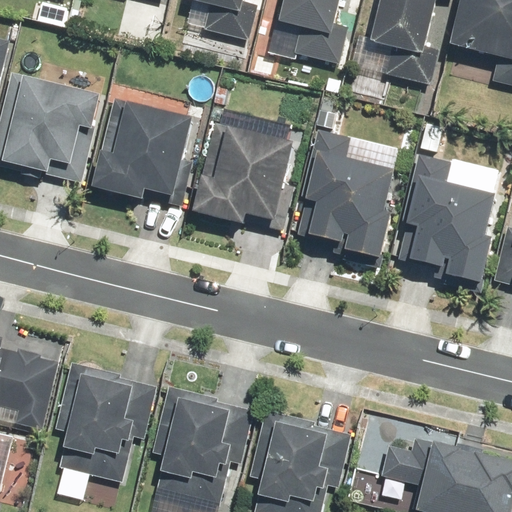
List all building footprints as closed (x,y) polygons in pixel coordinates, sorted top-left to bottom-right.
[(213,7),(207,33),(254,44),(262,8),(251,5),(251,0),(195,0),(194,3),(213,7)] [(290,0),(285,24),(305,28),(298,56),(345,67),(354,29),(342,26),(347,0),(290,0)] [(386,0),(376,46),(395,51),(389,77),(434,88),(443,52),(432,49),(444,0),(456,0),(459,1),(459,0),(386,0)] [(511,0),(468,0),(457,47),(501,58),(495,83),(511,87),(511,0)] [(0,100),(14,42),(0,38),(0,100)] [(107,95),(16,73),(0,142),(0,166),(86,186),(107,95)] [(199,119),(119,99),(97,189),(186,211),(197,164),(188,162),(199,119)] [(299,143),(220,124),(199,213),(250,225),(287,234),(298,189),(288,186),(299,143)] [(355,139),(323,131),(306,199),(311,200),(302,237),(348,249),(351,237),(355,238),(352,252),(386,260),(397,214),(390,212),(400,170),(350,158),(355,139)] [(455,163),(423,155),(408,223),(411,224),(402,261),(449,272),(452,261),(456,262),(452,275),(487,284),(498,238),(492,237),(502,195),(451,183),(455,163)] [(511,227),(510,227),(497,282),(511,285),(511,227)] [(0,418),(2,419),(5,408),(22,413),(19,426),(46,432),(63,363),(45,358),(46,356),(22,350),(21,353),(7,349),(10,339),(0,337),(0,418)] [(124,375),(76,364),(60,430),(71,433),(62,470),(127,485),(138,439),(148,441),(161,386),(124,377),(124,375)] [(258,408),(173,388),(157,454),(168,457),(160,493),(224,508),(235,464),(244,466),(258,408)] [(320,422),(270,411),(254,478),(265,481),(257,511),(326,511),(332,488),(341,490),(354,435),(319,427),(320,422)] [(511,511),(511,459),(420,439),(417,452),(395,447),(387,480),(421,487),(415,511),(419,511),(511,511)]
